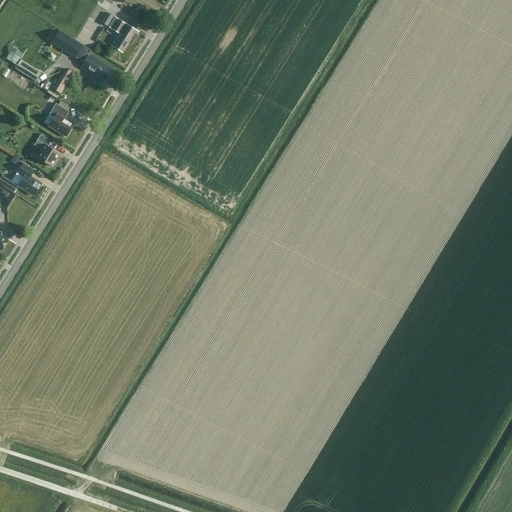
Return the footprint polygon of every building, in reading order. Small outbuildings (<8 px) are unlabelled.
[(101,22),(107,26),(113,17),(107,12),(101,22)] [(118,33),(111,45),(123,52),(129,42),(132,44),(137,35),(139,32),(115,17),(109,27),(118,33)] [(88,48),(64,34),(57,46),(81,60),(88,48)] [(53,61),(56,56),(51,52),(47,58),(53,61)] [(10,54),(8,59),(15,63),(18,59),(10,54)] [(97,78),(98,76),(108,81),(115,70),(89,54),(81,67),(97,78)] [(22,59),(17,69),(38,80),(43,70),(22,59)] [(68,67),(57,87),(65,91),(76,72),(68,67)] [(49,126),(66,137),(74,124),(65,118),(69,111),(56,103),(49,114),(44,123),(49,126)] [(41,134),(34,145),(42,149),(37,157),(52,166),(60,154),(48,146),(51,141),(41,134)] [(18,162),(21,157),(16,154),(13,159),(18,162)] [(24,177),(18,186),(34,196),(42,184),(31,176),(34,170),(23,163),(17,172),(24,177)] [(0,183),(14,192),(18,186),(2,175),(0,178),(0,183)] [(0,249),(1,250),(8,240),(1,235),(2,233),(0,231),(0,249)]
